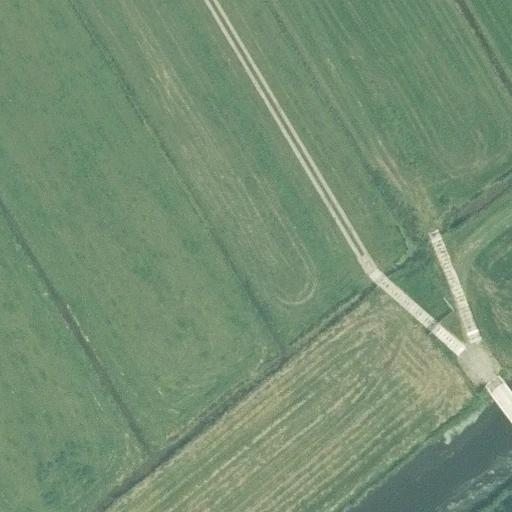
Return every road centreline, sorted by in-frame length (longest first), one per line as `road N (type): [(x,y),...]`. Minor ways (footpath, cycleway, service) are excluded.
road 1 (track): [(209,0),(361,257)]
road 2 (track): [(486,375),(407,162)]
road 3 (track): [(491,381),(361,257)]
